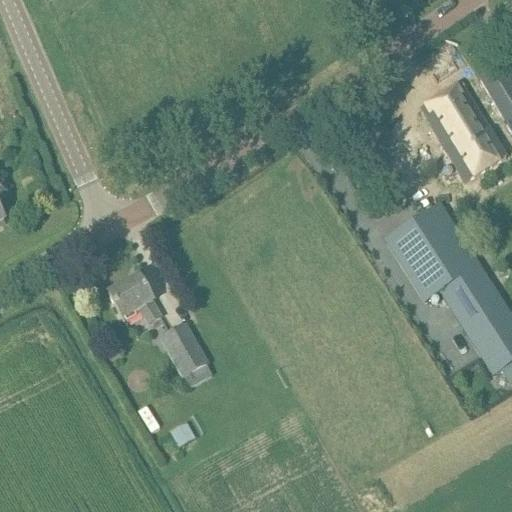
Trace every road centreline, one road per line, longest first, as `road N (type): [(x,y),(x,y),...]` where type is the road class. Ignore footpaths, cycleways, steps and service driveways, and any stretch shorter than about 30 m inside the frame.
road 1 (unclassified): [(108,230),(239,157),(470,0)]
road 2 (unclassified): [(108,230),(9,0)]
road 3 (unclassified): [(0,290),(108,230)]
